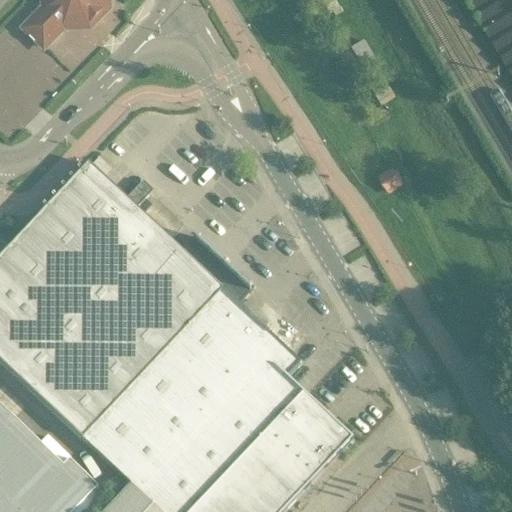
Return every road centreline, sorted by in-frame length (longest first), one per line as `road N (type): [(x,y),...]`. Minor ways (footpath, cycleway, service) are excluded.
road 1 (tertiary): [(474,511),(249,123)]
road 2 (tertiary): [(3,162),(32,154),(130,54)]
road 3 (tertiary): [(130,54),(185,59),(249,123)]
road 4 (tertiary): [(249,123),(241,89),(188,0)]
